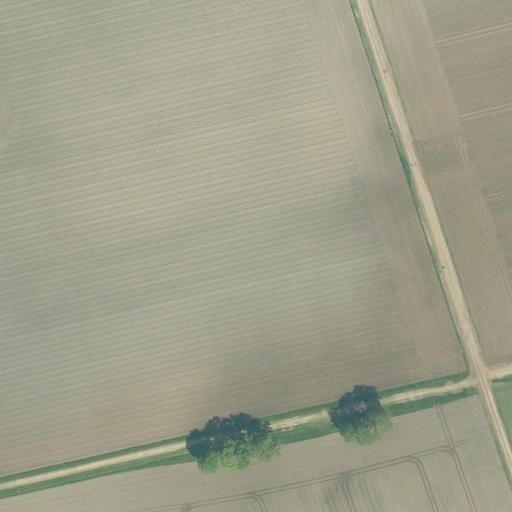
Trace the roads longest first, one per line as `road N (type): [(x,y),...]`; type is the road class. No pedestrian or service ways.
road 1 (track): [(0,486),(511,368)]
road 2 (track): [(359,0),(511,466)]
